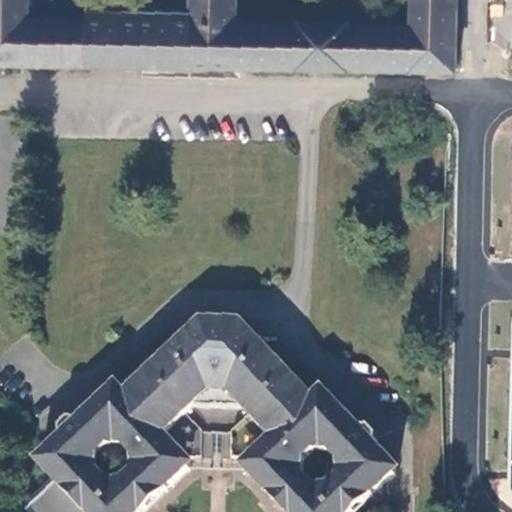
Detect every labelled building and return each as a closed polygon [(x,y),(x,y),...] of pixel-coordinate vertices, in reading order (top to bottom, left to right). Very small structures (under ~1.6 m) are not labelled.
[(0,0),(0,62),(458,73),(460,0),(419,0),(419,16),(403,15),(402,25),(352,25),(352,22),(305,21),(305,25),(255,24),(256,13),(240,13),(240,0),(198,0),(198,12),(95,10),(95,21),(49,20),(49,10),(33,9),(33,0),(0,0)] [(394,290),(400,151),(313,148),(222,190),(142,187),(113,128),(0,146),(0,296),(7,302),(19,302),(130,284),(188,284),(203,284),(202,321),(241,322),(242,283),(394,290)] [(202,321),(182,339),(259,342),(241,322),(202,321)] [(16,507),(20,511),(131,511),(186,461),(186,456),(206,457),(212,452),(212,446),(222,447),(222,452),(227,459),(248,460),(248,457),(299,511),(340,511),(383,472),(383,468),(367,451),(374,444),(376,442),(377,438),(368,429),(363,429),(361,431),(348,417),(342,417),(332,427),(321,415),(331,405),(332,400),(324,392),(319,392),(312,399),(310,402),(277,367),(277,361),(259,342),(182,339),(168,353),(164,349),(121,389),(119,386),(114,386),(106,393),(106,398),(94,410),(89,410),(75,422),(73,420),(68,420),(59,428),(59,433),(36,455),(36,464),(48,477),(16,507)] [(312,399),(277,361),(277,367),(310,402),(312,399)] [(106,393),(89,410),(94,410),(106,398),(106,393)] [(348,417),(332,400),(331,405),(321,415),(332,427),(342,417),(348,417)] [(395,467),(374,444),(367,451),(383,468),(383,472),(340,511),(355,511),(395,476),(395,467)] [(246,469),(285,511),(299,511),(248,457),(248,460),(227,459),(222,452),(222,447),(212,446),(212,452),(206,457),(186,456),(186,461),(131,511),(137,511),(185,468),(246,469)]
